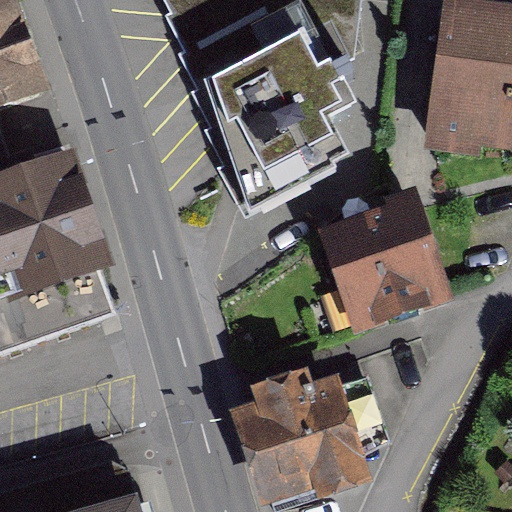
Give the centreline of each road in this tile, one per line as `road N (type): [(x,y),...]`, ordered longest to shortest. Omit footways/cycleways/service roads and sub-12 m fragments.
road 1 (secondary): [(72,0),(110,99),(224,511)]
road 2 (residential): [(510,298),(405,511)]
